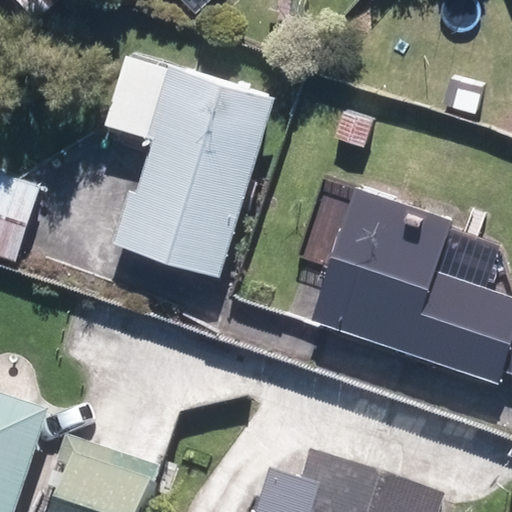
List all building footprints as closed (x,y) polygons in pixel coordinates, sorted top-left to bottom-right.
[(186,0),(197,11),(208,0),(186,0)] [(116,241),(225,274),(282,90),(175,57),(150,137),(156,139),(141,186),(134,184),(116,241)] [(336,135),(368,144),(376,115),(344,107),(336,135)] [(0,256),(14,262),(40,187),(0,172),(0,256)] [(506,366),(511,367),(511,291),(442,267),(461,215),(361,180),(314,315),(501,380),(506,366)] [(0,394),(0,511),(17,511),(51,411),(0,394)] [(147,511),(163,470),(71,437),(44,511),(147,511)] [(449,511),(453,504),(313,453),(303,481),(270,469),(254,511),(449,511)]
